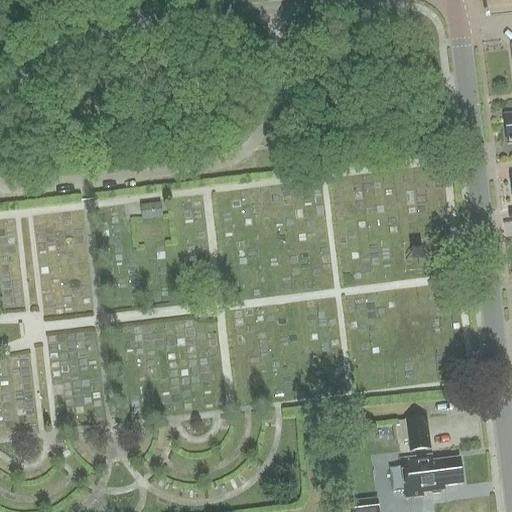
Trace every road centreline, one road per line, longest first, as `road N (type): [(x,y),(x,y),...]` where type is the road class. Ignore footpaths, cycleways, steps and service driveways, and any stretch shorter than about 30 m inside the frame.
road 1 (secondary): [(511,494),(454,0)]
road 2 (unclassified): [(0,96),(62,49),(151,21),(337,0)]
